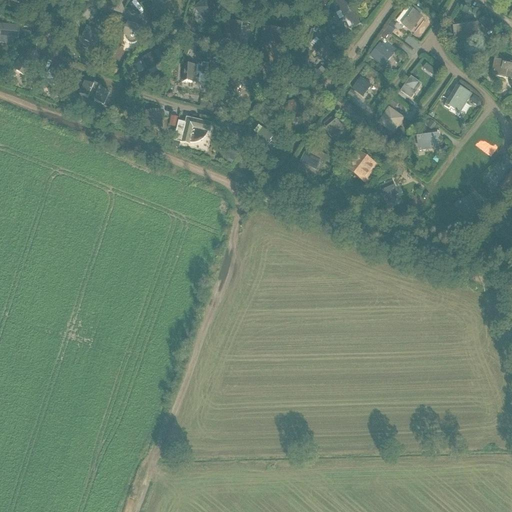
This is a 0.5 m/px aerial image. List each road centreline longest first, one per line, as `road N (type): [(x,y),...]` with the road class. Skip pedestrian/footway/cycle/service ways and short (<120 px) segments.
road 1 (track): [(243,190),(197,348),(134,511)]
road 2 (track): [(243,190),(511,291)]
road 3 (track): [(0,98),(243,190)]
